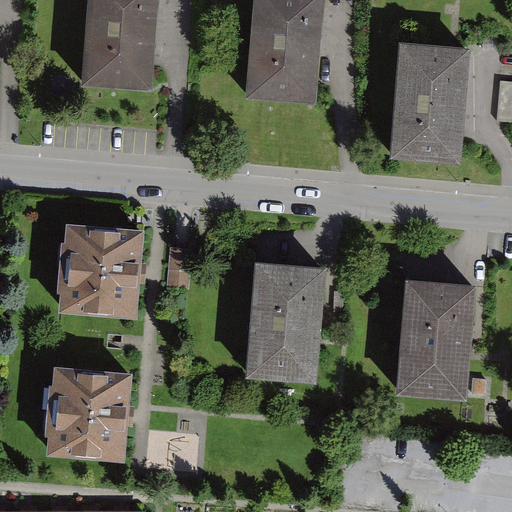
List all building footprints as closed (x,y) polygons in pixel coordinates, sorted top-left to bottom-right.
[(91,0),(84,84),(151,89),(158,0),(91,0)] [(256,0),(249,97),(316,102),(324,0),(256,0)] [(456,50),(389,44),(379,154),(446,160),(456,50)] [(511,79),(502,80),(501,122),(511,122),(511,79)] [(132,231),(54,225),(46,315),(125,321),(132,231)] [(312,269),(243,264),(233,377),(302,383),(312,269)] [(465,287),(393,281),(383,396),(455,402),(465,287)] [(123,375),(41,368),(33,459),(113,464),(123,375)]
